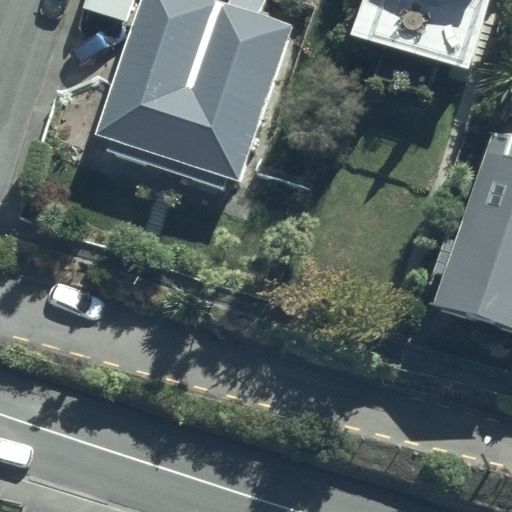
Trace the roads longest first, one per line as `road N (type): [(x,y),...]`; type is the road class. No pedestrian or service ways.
road 1 (residential): [(0,298),(511,442)]
road 2 (residential): [(0,411),(301,511)]
